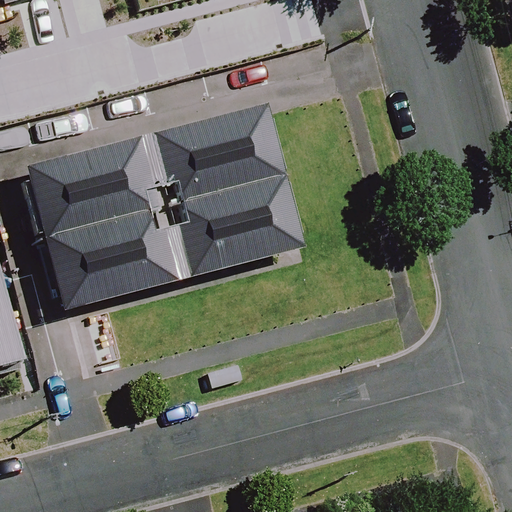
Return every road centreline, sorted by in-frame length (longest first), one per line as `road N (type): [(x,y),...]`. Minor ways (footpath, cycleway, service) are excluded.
road 1 (residential): [(511,372),(0,504)]
road 2 (residential): [(511,372),(414,0)]
